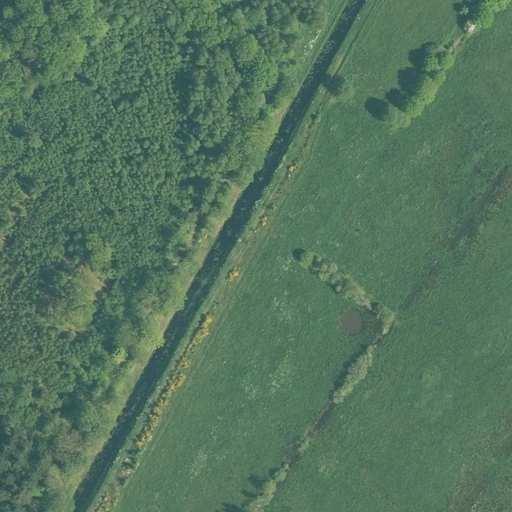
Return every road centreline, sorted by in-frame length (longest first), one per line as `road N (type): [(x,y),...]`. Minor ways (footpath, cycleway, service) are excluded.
road 1 (track): [(94,511),(375,0)]
road 2 (track): [(337,0),(57,511)]
